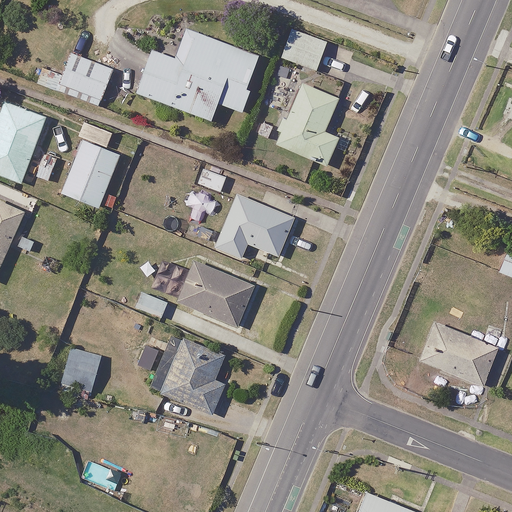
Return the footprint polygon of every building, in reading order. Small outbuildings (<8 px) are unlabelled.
[(259,52),(187,25),(176,55),(153,46),(137,90),(212,118),(218,100),(242,109),(251,86),(247,85),(259,52)] [(327,40),(293,27),(282,55),(317,68),(327,40)] [(114,66),(71,51),(63,72),(44,65),(38,81),(100,104),(114,66)] [(339,96),(303,82),(278,142),(328,163),(339,135),(325,130),(339,96)] [(46,117),(5,101),(0,112),(0,172),(22,181),(46,117)] [(113,131),(85,119),(79,135),(84,137),(63,191),(100,205),(120,153),(107,147),(113,131)] [(58,158),(44,152),(34,173),(48,179),(58,158)] [(227,174),(204,166),(198,182),(221,190),(227,174)] [(294,216),(238,193),(216,244),(242,255),(248,241),(279,253),(294,216)] [(0,266),(26,207),(0,195),(0,266)] [(511,243),(509,242),(498,269),(511,274),(511,243)] [(255,281),(195,256),(178,299),(238,323),(255,281)] [(167,300),(144,291),(138,306),(161,315),(167,300)] [(497,344),(432,320),(418,359),(482,383),(497,344)] [(224,354),(174,333),(152,386),(213,411),(225,381),(214,377),(224,354)] [(102,352),(74,344),(62,385),(91,393),(102,352)] [(414,511),(417,507),(366,488),(356,511),(414,511)]
